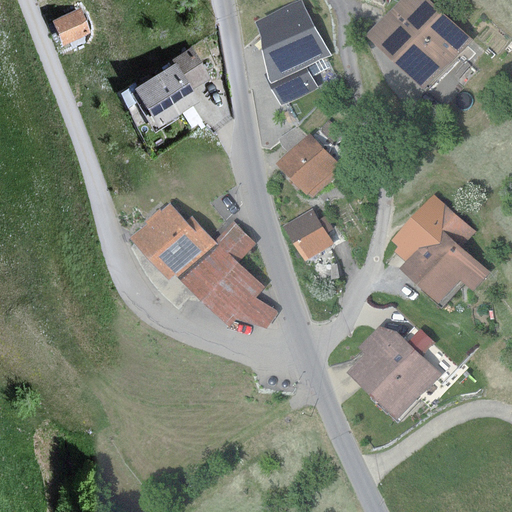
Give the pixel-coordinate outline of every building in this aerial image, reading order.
[(300,0),(252,22),(268,85),(279,105),(317,88),(305,68),(332,55),(300,0)] [(429,0),(398,0),(365,35),(422,90),(471,40),(429,0)] [(82,12),(56,26),(67,48),(93,34),(82,12)] [(167,59),(183,89),(206,77),(189,44),(166,56),(167,59)] [(167,59),(122,84),(143,123),(188,98),(183,89),(167,59)] [(287,152),(275,162),(304,193),(345,155),(334,144),(343,135),(325,116),(306,134),(287,152)] [(281,146),(287,152),(306,134),(298,126),(278,139),(281,146)] [(397,270),(437,305),(459,279),(473,291),(490,271),(462,247),(476,231),(433,194),(392,240),(398,245),(394,250),(405,260),(397,270)] [(144,224),(128,237),(166,281),(213,242),(191,216),(184,222),(168,203),(160,210),(157,208),(142,221),(144,224)] [(312,209),(283,226),(303,260),(332,243),(326,233),(333,229),(324,215),(318,219),(312,209)] [(237,227),(218,246),(236,263),(256,244),(237,227)] [(218,246),(177,280),(226,326),(235,317),(265,327),(276,311),(254,297),(262,286),(236,263),(218,246)] [(417,327),(458,365),(474,348),(413,292),(397,309),(417,327)] [(365,353),(346,373),(396,419),(435,377),(441,383),(458,365),(417,327),(405,340),(395,331),(378,325),(358,347),(365,353)]
